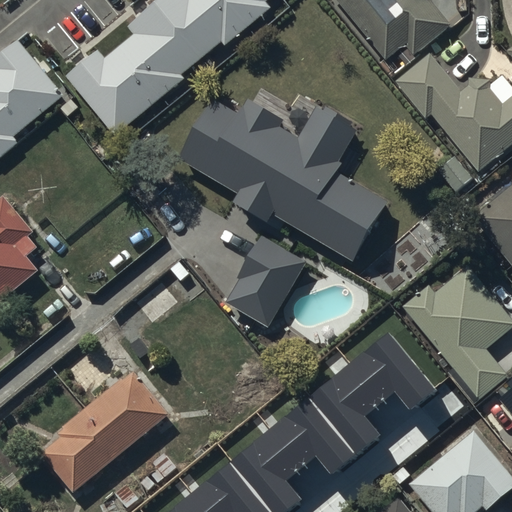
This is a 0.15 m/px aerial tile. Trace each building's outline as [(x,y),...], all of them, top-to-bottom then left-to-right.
[(99,50),(67,76),(116,136),(185,80),(181,75),(222,42),(225,46),(272,8),(266,1),(266,0),(160,0),(128,27),(134,35),(105,58),(99,50)] [(324,0),(306,0),(412,129),(423,120),(324,0)] [(338,0),(386,60),(406,44),(415,55),(452,25),(431,0),(338,0)] [(65,96),(17,40),(0,53),(0,158),(19,143),(15,138),(65,96)] [(426,119),(432,114),(479,172),(511,144),(511,96),(502,104),(489,88),(490,81),(469,79),(468,86),(462,92),(430,53),(395,81),(426,119)] [(318,114),(321,113),(336,156),(377,141),(353,72),(337,78),(332,65),(308,74),(312,85),(308,87),(318,114)] [(202,128),(156,114),(143,155),(190,169),(202,128)] [(474,176),(456,157),(439,172),(456,192),(474,176)] [(256,253),(323,227),(326,234),(349,225),(338,196),(323,202),(307,158),(213,194),(223,222),(202,230),(215,266),(219,264),(230,294),(267,280),(256,253)] [(511,185),(474,217),(511,263),(511,185)] [(0,300),(37,270),(25,255),(36,246),(27,235),(32,231),(4,197),(0,200),(0,300)] [(433,209),(372,261),(394,287),(467,226),(452,207),(440,218),(433,209)] [(429,285),(403,306),(481,400),(508,378),(484,349),(511,326),(511,319),(469,267),(436,294),(429,285)] [(393,299),(368,269),(360,276),(376,313),(393,299)] [(73,491),(169,414),(133,371),(58,432),(62,436),(42,453),(73,491)] [(279,394),(207,452),(222,470),(238,457),(252,474),(278,453),(276,451),(306,427),(279,394)] [(511,476),(473,430),(409,484),(432,511),(476,511),(483,506),(486,510),(511,487),(511,476)] [(116,491),(104,501),(112,511),(122,511),(126,509),(128,511),(135,511),(166,487),(161,481),(176,468),(164,454),(149,465),(151,468),(119,495),(116,491)] [(174,496),(154,511),(245,511),(254,505),(241,489),(212,511),(196,511),(201,508),(193,499),(183,507),(174,496)] [(410,511),(399,498),(382,511),(410,511)]
